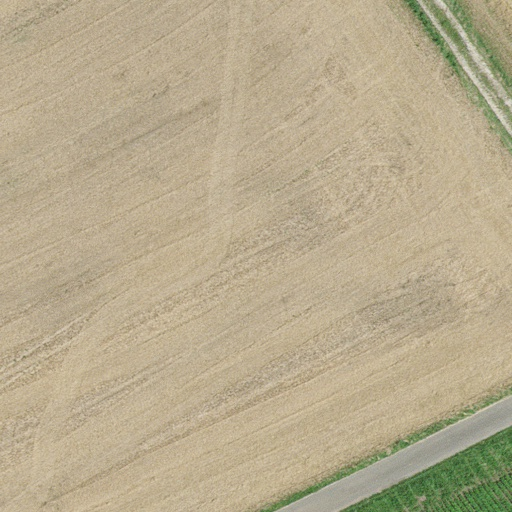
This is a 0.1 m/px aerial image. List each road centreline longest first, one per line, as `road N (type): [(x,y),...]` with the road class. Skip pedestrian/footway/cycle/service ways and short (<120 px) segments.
road 1 (track): [(342,511),(511,426)]
road 2 (track): [(511,112),(432,0)]
